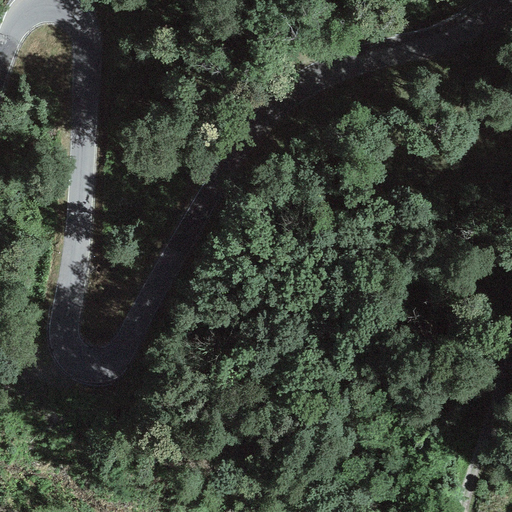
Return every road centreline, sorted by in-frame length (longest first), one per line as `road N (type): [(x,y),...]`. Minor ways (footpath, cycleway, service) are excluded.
road 1 (tertiary): [(505,0),(456,32),(324,70),(288,95),(246,134),(138,321),(100,365),(80,365),(62,333),(78,219),(86,38),(67,11),(33,7),(0,65)]
road 2 (unclassified): [(457,511),(511,340)]
